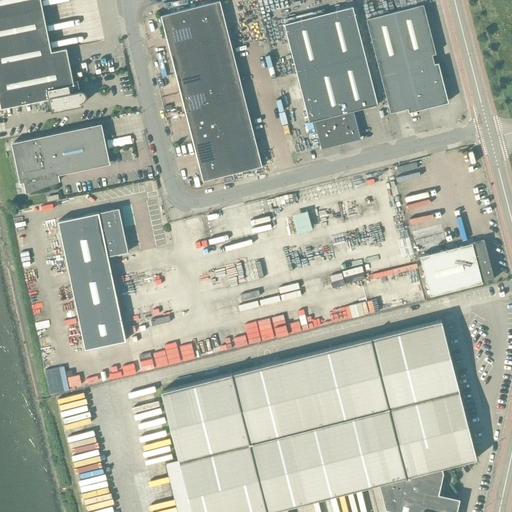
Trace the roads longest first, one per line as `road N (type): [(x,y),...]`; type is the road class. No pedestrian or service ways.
road 1 (unclassified): [(487,127),(199,202),(181,199),(169,184),(128,0)]
road 2 (unclassified): [(487,127),(453,0)]
